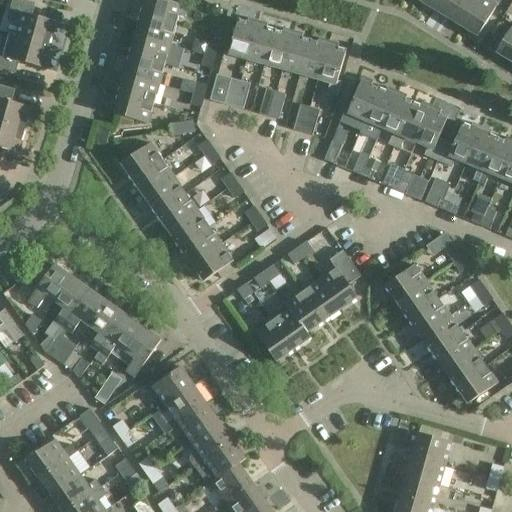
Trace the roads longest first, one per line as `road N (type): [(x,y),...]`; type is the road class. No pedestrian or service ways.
road 1 (residential): [(260,445),(335,401),(481,438),(511,434)]
road 2 (residential): [(45,211),(73,142),(110,0)]
road 3 (residential): [(183,317),(164,291),(45,211)]
road 4 (residential): [(183,317),(284,250),(315,210)]
road 5 (residential): [(260,445),(183,317)]
